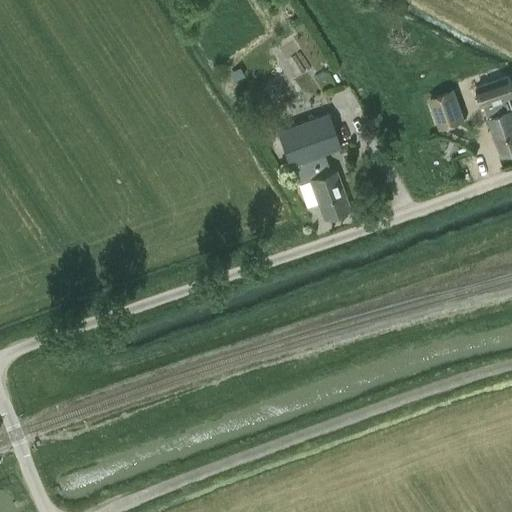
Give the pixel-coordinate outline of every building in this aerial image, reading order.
[(245,75),(239,67),(232,72),(238,80),(245,75)] [(428,98),(440,128),(466,118),(454,88),(428,98)] [(511,102),(509,93),(484,102),(502,153),(511,149),(511,102)] [(289,165),(324,152),(341,146),(328,110),(276,129),(289,165)] [(324,153),(292,164),(299,182),(309,178),(323,217),(349,207),(335,169),(330,171),(324,153)]
